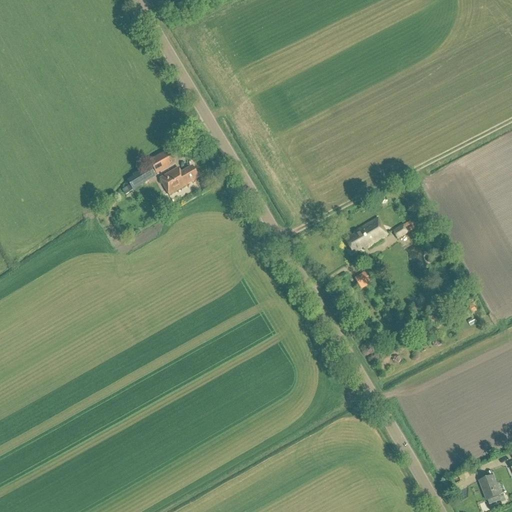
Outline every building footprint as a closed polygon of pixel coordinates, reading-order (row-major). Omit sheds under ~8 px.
[(165,90),(158,92),(161,103),(168,102),(165,90)] [(175,164),(168,151),(149,162),(156,175),(175,164)] [(147,182),(154,177),(148,167),(141,171),(140,170),(130,177),(132,179),(127,182),(129,185),(121,191),(126,199),(135,193),(133,191),(147,182)] [(178,169),(158,179),(169,197),(191,184),(190,182),(195,179),(190,169),(180,174),(178,169)] [(367,247),(387,236),(377,219),(352,233),(354,235),(344,241),(352,254),(366,246),(367,247)] [(392,233),(397,241),(414,230),(409,222),(392,233)] [(471,305),(466,308),(470,315),(475,312),(471,305)] [(486,501),(488,500),(490,505),(500,501),(499,496),(500,496),(494,477),(489,479),(480,482),(486,501)]
